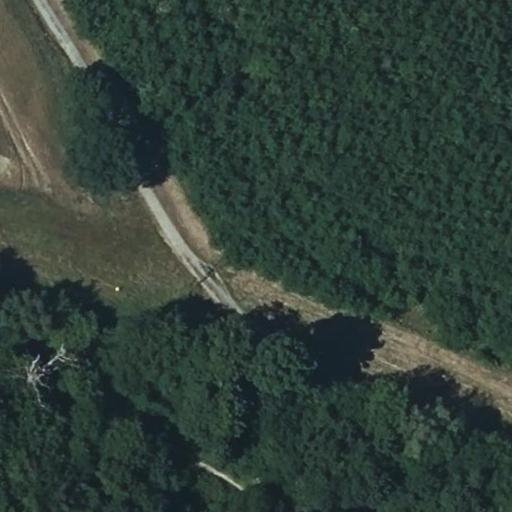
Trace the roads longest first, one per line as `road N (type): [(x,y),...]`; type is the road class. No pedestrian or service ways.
road 1 (track): [(36,0),(214,300),(511,464)]
road 2 (track): [(0,358),(91,410),(310,511)]
